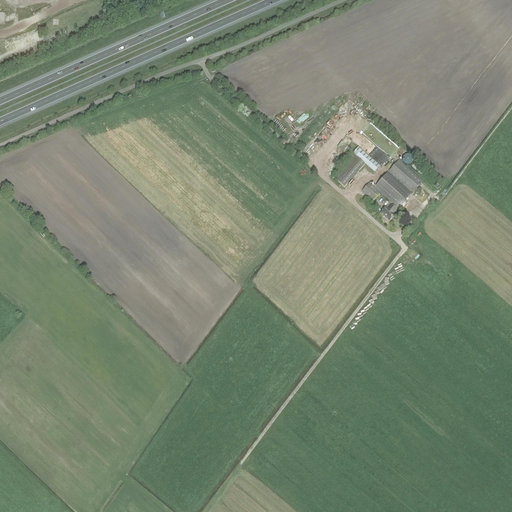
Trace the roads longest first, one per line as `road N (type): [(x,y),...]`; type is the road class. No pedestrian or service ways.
road 1 (unclassified): [(0,146),(356,0)]
road 2 (motorway): [(0,121),(273,0)]
road 3 (motorway): [(226,0),(0,100)]
